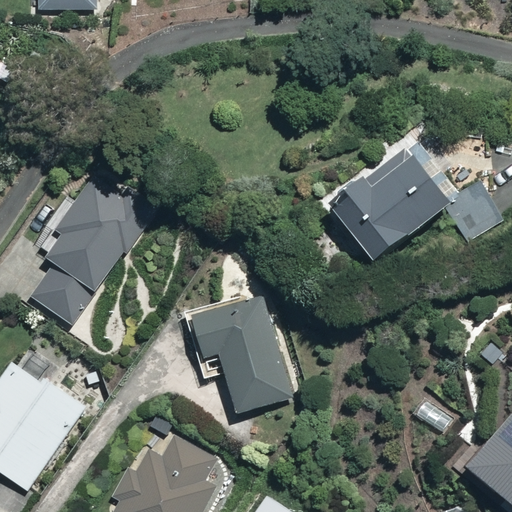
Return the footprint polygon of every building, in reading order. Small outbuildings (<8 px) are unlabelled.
[(37,0),(38,10),(98,10),(97,0),(37,0)] [(331,197),(385,260),(445,209),(470,242),(506,221),(484,183),(462,195),(417,134),(331,197)] [(127,257),(160,211),(128,188),(122,196),(93,176),(56,230),(61,234),(44,257),(54,264),(31,297),(73,326),(123,254),(127,257)] [(191,314),(203,357),(219,353),(236,415),(294,399),(264,293),(191,314)] [(0,473),(35,494),(95,392),(30,354),(21,368),(8,360),(0,373),(0,473)] [(511,504),(511,417),(469,469),(511,504)] [(206,511),(230,463),(175,436),(169,449),(153,441),(141,466),(130,461),(105,511),(206,511)]
